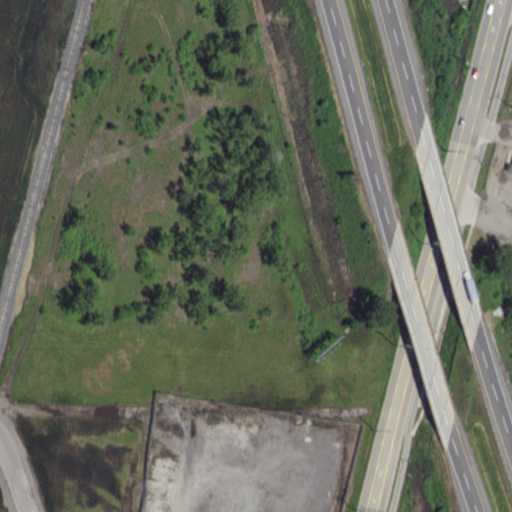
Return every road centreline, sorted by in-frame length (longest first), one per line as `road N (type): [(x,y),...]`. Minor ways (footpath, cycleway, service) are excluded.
road 1 (secondary): [(508,0),(375,511)]
road 2 (motorway): [(325,0),(389,239)]
road 3 (motorway): [(475,330),(417,127)]
road 4 (motorway): [(389,239),(449,435)]
road 5 (motorway): [(417,127),(383,0)]
road 6 (motorway): [(511,445),(475,330)]
